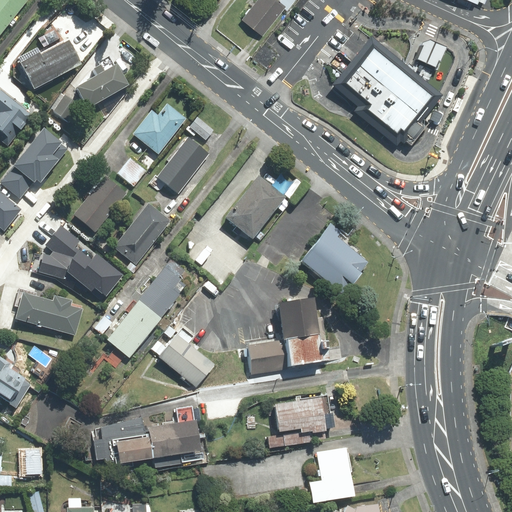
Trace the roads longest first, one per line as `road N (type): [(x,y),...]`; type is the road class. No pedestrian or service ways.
road 1 (primary): [(462,500),(425,401),(421,338),(437,234)]
road 2 (secondary): [(296,130),(125,0)]
road 3 (primary): [(452,318),(462,500)]
road 4 (primary): [(296,130),(320,131),(401,188),(453,181)]
road 5 (secondary): [(437,234),(296,130)]
